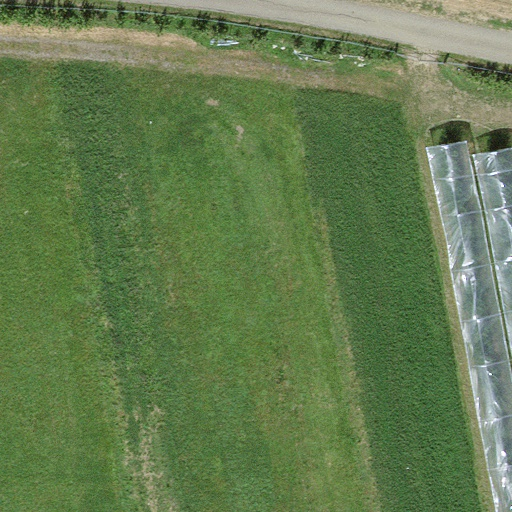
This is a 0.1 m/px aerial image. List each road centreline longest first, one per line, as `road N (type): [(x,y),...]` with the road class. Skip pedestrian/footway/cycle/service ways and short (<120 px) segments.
road 1 (track): [(0,54),(203,66),(416,100),(428,40)]
road 2 (track): [(511,56),(272,8),(177,0)]
